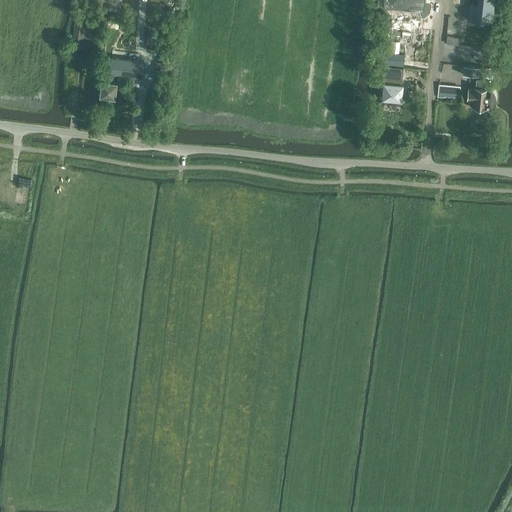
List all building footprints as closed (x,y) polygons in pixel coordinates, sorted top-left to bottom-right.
[(122,9),(122,0),(104,0),(104,8),(122,9)] [(387,0),(387,10),(427,14),(428,0),(387,0)] [(494,27),(495,9),(471,7),(469,34),(485,36),(486,26),(494,27)] [(91,45),(94,22),(76,20),(72,47),(83,49),(84,44),(91,45)] [(163,45),(164,36),(148,34),(147,44),(163,45)] [(490,64),(493,36),(476,35),(475,44),(468,44),(466,61),(490,64)] [(388,51),(386,62),(404,64),(406,53),(388,51)] [(115,97),(119,73),(143,76),(145,61),(113,57),(111,72),(112,73),(111,82),(103,80),(100,95),(115,97)] [(464,65),(463,74),(483,74),(483,65),(464,65)] [(403,68),(385,66),(383,81),(384,81),(382,98),(400,100),(401,93),(403,93),(404,86),(401,86),(403,68)] [(489,89),(489,80),(476,79),(475,87),(489,89)] [(439,97),(461,98),(462,84),(440,84),(439,97)] [(487,106),(489,89),(475,87),(475,90),(469,89),(468,100),(473,101),(473,107),(487,108),(487,106)] [(492,88),(491,87),(491,89),(489,89),(487,106),(489,106),(489,109),(490,108),(492,107),(493,106),(494,105),(495,103),(496,101),(496,100),(497,98),(497,96),(496,95),(496,94),(496,93),(495,92),(495,90),(494,89),(493,88),(492,88)] [(399,110),(399,102),(387,103),(387,111),(399,110)]
